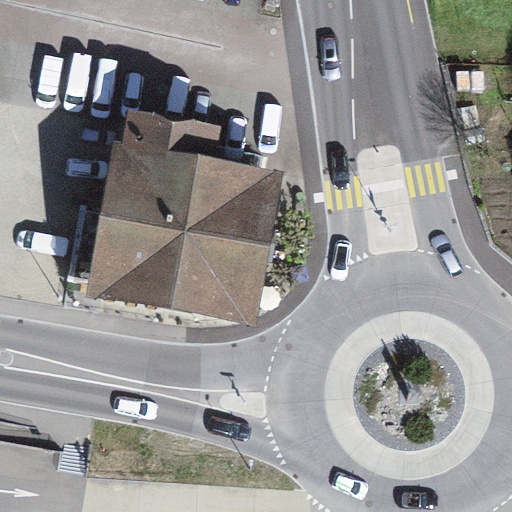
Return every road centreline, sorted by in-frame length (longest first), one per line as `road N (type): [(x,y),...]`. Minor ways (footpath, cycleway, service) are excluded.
road 1 (primary): [(101,380),(339,470)]
road 2 (primary): [(462,306),(367,88)]
road 3 (primary): [(367,88),(346,312)]
road 4 (primary): [(313,354),(101,380)]
road 5 (primary): [(339,470),(395,496),(455,486),(480,468)]
road 6 (primary): [(313,354),(308,416),(339,470)]
road 7 (primary): [(462,306),(403,291),(346,312)]
